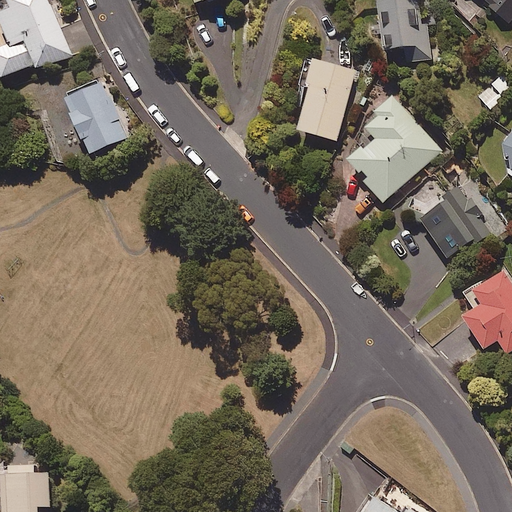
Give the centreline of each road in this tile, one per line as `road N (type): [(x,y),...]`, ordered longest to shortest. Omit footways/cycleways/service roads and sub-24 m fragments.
road 1 (residential): [(104,0),(174,113),(382,342)]
road 2 (residential): [(382,342),(456,420),(482,458),(502,511)]
road 3 (residential): [(259,511),(382,342)]
